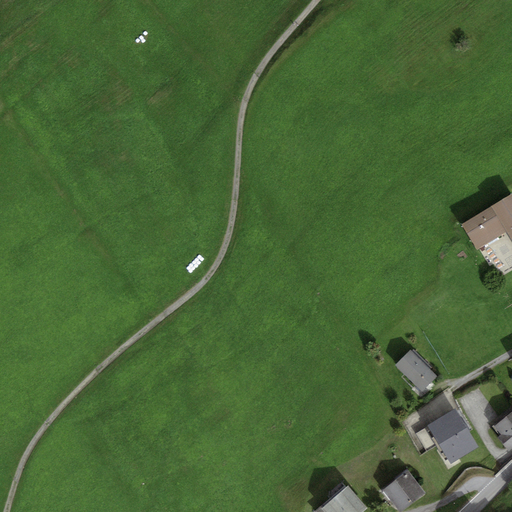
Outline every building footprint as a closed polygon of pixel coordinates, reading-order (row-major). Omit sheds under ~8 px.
[(511,193),(511,194),(491,206),(507,231),(511,240),(511,193)] [(507,231),(491,206),(461,224),(477,249),(507,231)] [(438,379),(413,354),(398,369),(423,394),(438,379)] [(479,449),(456,411),(417,435),(427,452),(438,446),(451,467),(479,449)] [(511,411),(493,427),(510,448),(511,446),(511,411)] [(411,474),(385,493),(399,511),(404,511),(427,495),(411,474)] [(349,489),(324,511),(367,511),(369,511),(349,489)]
